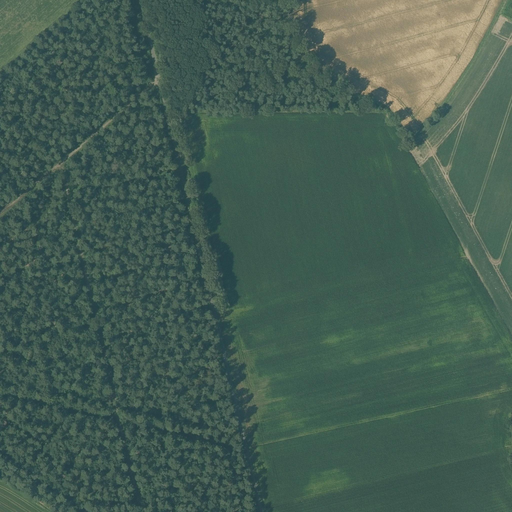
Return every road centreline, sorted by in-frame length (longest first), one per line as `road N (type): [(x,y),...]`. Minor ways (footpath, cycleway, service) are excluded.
road 1 (unclassified): [(260,511),(136,0)]
road 2 (track): [(141,511),(61,167)]
road 3 (track): [(158,83),(61,167)]
